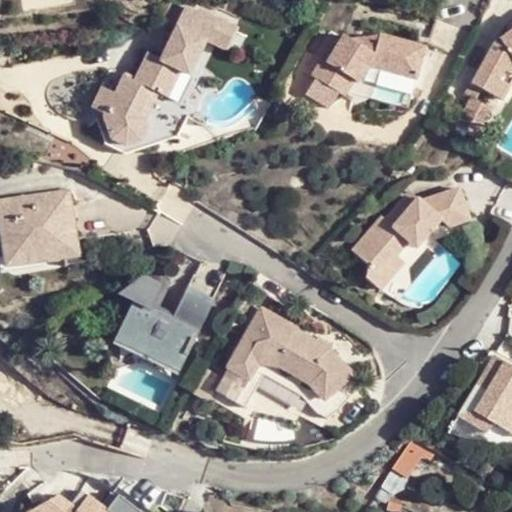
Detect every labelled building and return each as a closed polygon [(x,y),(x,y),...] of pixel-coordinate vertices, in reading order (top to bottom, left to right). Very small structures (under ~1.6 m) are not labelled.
[(201,8),(188,2),(179,22),(181,22),(164,56),(152,50),(138,76),(128,71),(117,92),(106,85),(96,105),(107,112),(106,114),(114,138),(131,145),(145,137),(150,125),(147,117),(160,91),(170,95),(184,68),(192,72),(211,37),(230,45),(241,23),(203,5),(201,8)] [(511,25),(502,33),(496,30),(470,79),(501,95),(511,75),(511,25)] [(370,62),(388,67),(390,60),(418,66),(425,42),(377,31),(374,41),(355,38),(344,31),(327,58),(322,55),(311,72),(343,92),(352,76),(359,80),(370,62)] [(390,60),(388,67),(416,74),(418,66),(390,60)] [(489,104),(469,93),(454,121),(474,132),(489,104)] [(369,262),(369,275),(386,254),(390,256),(404,238),(414,246),(441,216),(452,224),(475,214),(461,185),(423,200),(418,195),(407,209),(399,203),(385,219),(381,217),(353,248),(369,262)] [(70,189),(0,199),(0,219),(9,219),(14,257),(64,249),(64,244),(78,241),(70,189)] [(411,190),(399,203),(407,209),(418,195),(411,190)] [(0,229),(6,268),(66,260),(64,249),(14,257),(9,219),(0,219),(0,229)] [(386,254),(369,275),(382,287),(414,246),(404,238),(390,256),(386,254)] [(85,240),(78,241),(64,244),(64,249),(66,260),(67,269),(89,264),(85,240)] [(139,300),(160,310),(172,285),(164,281),(161,286),(150,280),(128,295),(139,300)] [(154,360),(157,362),(160,357),(181,365),(185,358),(189,360),(216,306),(190,293),(176,318),(160,310),(139,300),(116,342),(139,353),(156,356),(154,360)] [(277,367),(281,368),(277,365),(280,360),(306,376),(310,380),(311,383),(325,398),(342,385),(354,374),(331,349),(334,344),(321,335),(317,340),(300,328),(301,327),(264,305),(228,367),(250,378),(260,362),(277,367)] [(160,357),(157,362),(152,371),(172,381),(181,365),(160,357)] [(479,387),(466,410),(495,427),(511,437),(511,368),(495,359),(486,375),(493,378),(484,391),(479,387)] [(277,365),(281,368),(283,368),(311,383),(310,380),(306,376),(280,360),(277,365)] [(250,378),(228,367),(216,388),(245,405),(266,375),(305,394),(327,418),(340,408),(351,397),(342,385),(325,398),(311,383),(283,368),(281,368),(277,367),(260,362),(250,378)] [(0,404),(20,422),(41,396),(0,364),(0,404)] [(363,385),(354,374),(342,385),(351,397),(363,385)] [(486,375),(479,387),(484,391),(493,378),(486,375)] [(511,437),(495,427),(466,410),(451,437),(511,449),(511,437)] [(413,442),(381,490),(391,497),(404,477),(407,479),(427,450),(413,442)] [(78,510),(59,495),(39,511),(106,511),(95,502),(92,501),(89,500),(85,500),(83,502),(78,510)]
